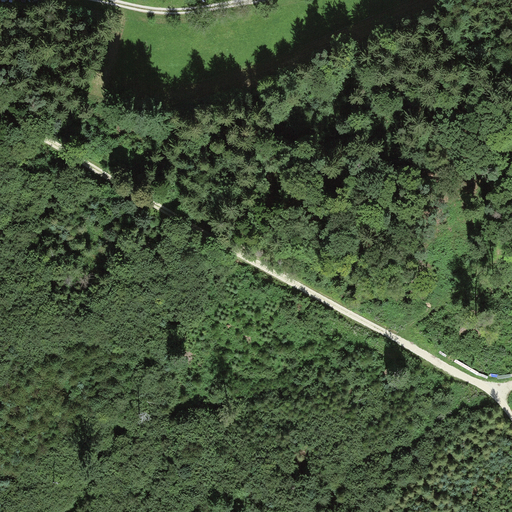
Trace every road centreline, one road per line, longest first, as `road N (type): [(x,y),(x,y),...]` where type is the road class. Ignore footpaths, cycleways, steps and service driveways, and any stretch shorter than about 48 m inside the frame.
road 1 (track): [(0,110),(496,396),(511,420)]
road 2 (track): [(255,0),(184,13),(97,0)]
